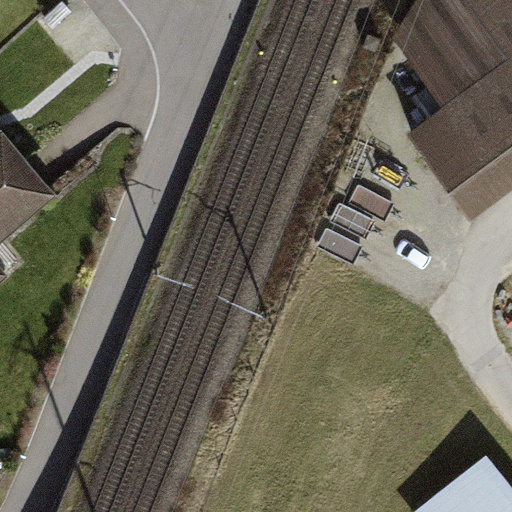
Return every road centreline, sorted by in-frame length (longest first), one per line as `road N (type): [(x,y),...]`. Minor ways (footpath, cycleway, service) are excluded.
road 1 (residential): [(210,57),(22,511)]
road 2 (track): [(511,376),(452,295),(511,240)]
